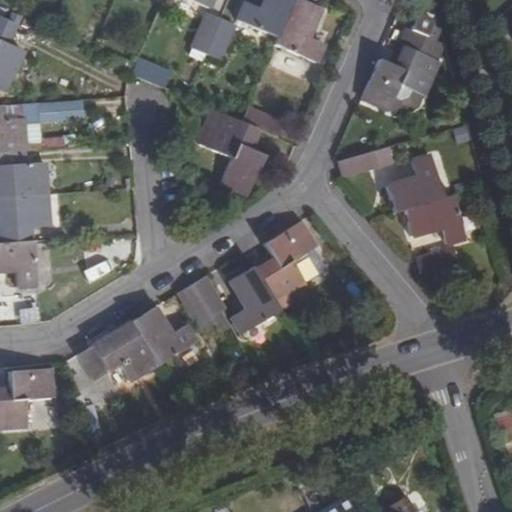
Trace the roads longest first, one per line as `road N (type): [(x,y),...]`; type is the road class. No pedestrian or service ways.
road 1 (tertiary): [(35,511),(210,429),(429,348)]
road 2 (residential): [(305,187),(411,306),(429,348)]
road 3 (residential): [(368,0),(374,25),(305,187)]
road 4 (residential): [(165,269),(46,342),(0,345)]
road 5 (residential): [(137,100),(151,238),(165,269)]
road 6 (residential): [(429,348),(482,511)]
road 7 (residential): [(305,187),(165,269)]
